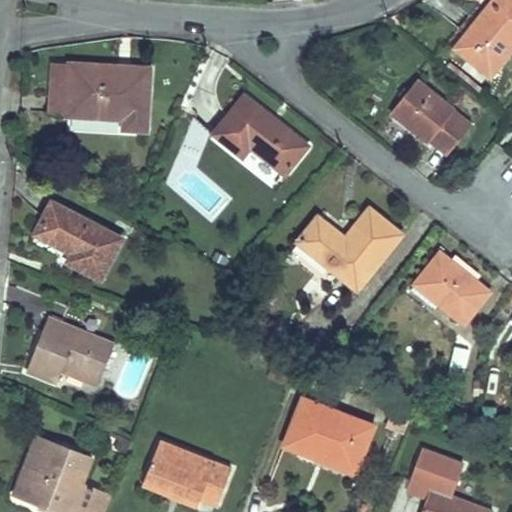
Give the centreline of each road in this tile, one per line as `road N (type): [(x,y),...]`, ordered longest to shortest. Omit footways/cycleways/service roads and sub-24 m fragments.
road 1 (residential): [(511,212),(416,194),(246,52),(228,18)]
road 2 (residential): [(0,5),(228,18)]
road 3 (residential): [(228,18),(296,20),(375,0)]
